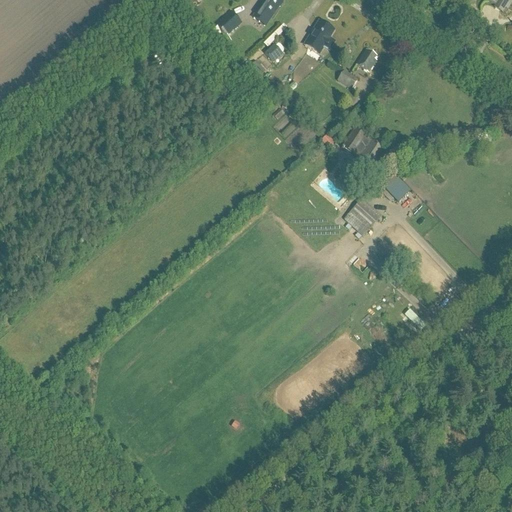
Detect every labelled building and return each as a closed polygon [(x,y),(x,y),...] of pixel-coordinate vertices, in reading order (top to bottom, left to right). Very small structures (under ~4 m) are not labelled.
[(281,0),(263,0),(251,19),(265,28),(271,20),(280,7),(283,2),(281,1),(281,0)] [(511,2),(511,1),(508,0),(498,0),(493,9),(501,14),(506,7),(508,8),(511,2)] [(241,24),(231,13),(217,26),(226,37),(241,24)] [(333,32),(319,23),(304,47),(318,56),(323,48),(329,52),(334,44),(328,40),(333,32)] [(283,35),(272,42),(277,50),(288,43),(283,35)] [(279,49),(267,60),(274,68),(286,58),(279,49)] [(376,58),(365,51),(356,66),(369,74),(376,63),(374,61),(376,58)] [(358,82),(344,73),(337,83),(351,92),(358,82)] [(259,78),(265,89),(280,81),(276,74),(266,80),(263,75),(259,78)] [(299,103),(292,96),(281,108),(288,115),(299,103)] [(386,151),(354,130),(342,148),(359,159),(357,163),(372,173),(381,160),(380,160),(386,151)] [(322,147),(330,154),(334,148),(326,142),(322,147)] [(281,181),(284,186),(291,182),(287,176),(281,181)] [(405,188),(393,176),(381,188),(392,200),(405,188)] [(321,177),(309,193),(340,216),(345,209),(340,205),(347,197),(321,177)] [(381,218),(362,201),(343,221),(362,239),(381,218)] [(35,344),(37,348),(45,344),(43,340),(35,344)]
